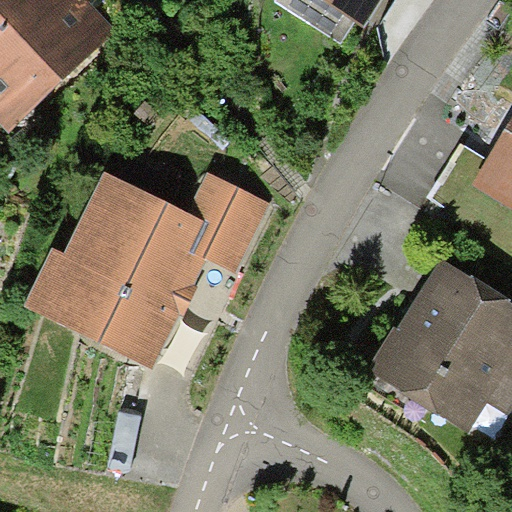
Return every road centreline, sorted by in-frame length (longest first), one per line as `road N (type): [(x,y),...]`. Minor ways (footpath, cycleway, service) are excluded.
road 1 (residential): [(453,0),(368,124),(216,424)]
road 2 (residential): [(216,424),(341,464),(392,511)]
